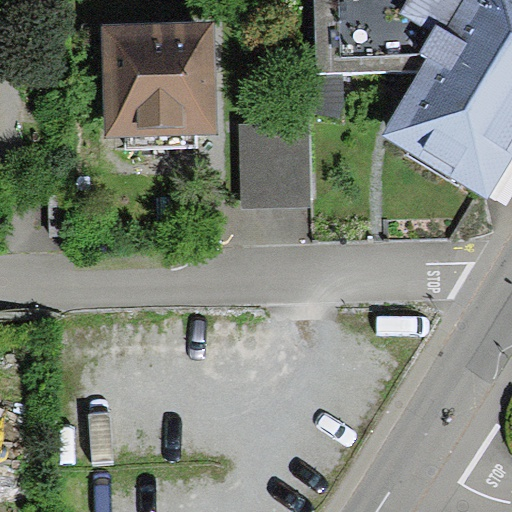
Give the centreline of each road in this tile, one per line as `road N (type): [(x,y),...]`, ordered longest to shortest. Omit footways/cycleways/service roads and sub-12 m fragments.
road 1 (residential): [(0,287),(460,265),(511,279)]
road 2 (tertiary): [(413,458),(511,301)]
